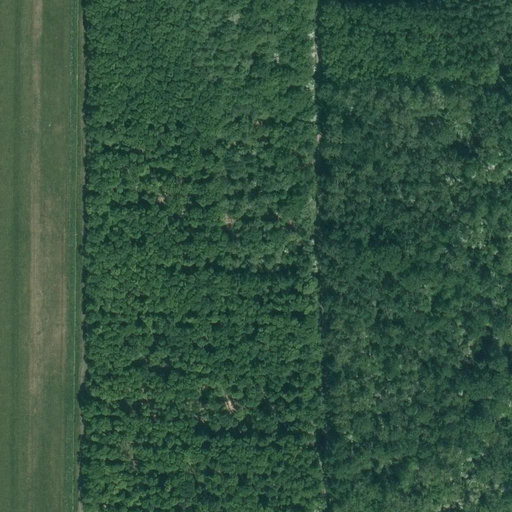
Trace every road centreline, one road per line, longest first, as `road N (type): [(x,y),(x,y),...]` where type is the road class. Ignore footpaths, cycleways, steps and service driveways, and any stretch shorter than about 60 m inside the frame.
road 1 (track): [(318,0),(324,511)]
road 2 (track): [(82,511),(87,0)]
